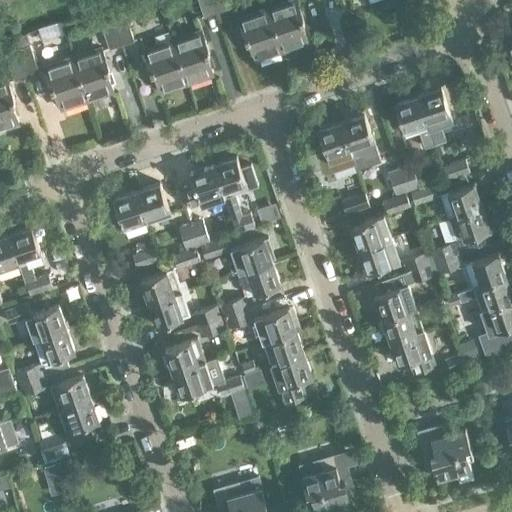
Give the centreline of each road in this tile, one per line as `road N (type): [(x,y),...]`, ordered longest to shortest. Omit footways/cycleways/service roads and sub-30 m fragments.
road 1 (residential): [(401,511),(265,106)]
road 2 (residential): [(181,511),(60,175)]
road 3 (residential): [(60,175),(265,106)]
road 4 (residential): [(265,106),(409,52),(460,17)]
road 5 (residential): [(511,155),(460,17)]
